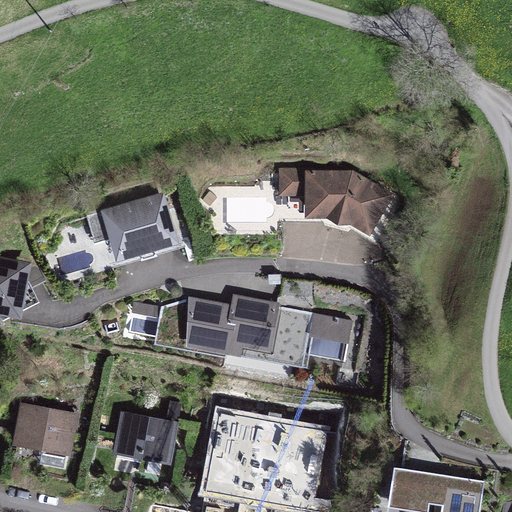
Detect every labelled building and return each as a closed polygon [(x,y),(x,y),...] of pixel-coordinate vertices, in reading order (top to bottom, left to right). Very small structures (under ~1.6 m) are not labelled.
[(348,175),(310,175),(311,212),(331,212),(332,218),(346,222),(350,218),(367,228),(386,196),(355,177),(348,175)] [(172,240),(160,199),(150,202),(149,198),(125,205),(126,209),(111,213),(109,209),(88,215),(96,241),(115,236),(120,255),(122,254),(170,240),(172,240)] [(170,240),(122,254),(125,265),(173,250),(170,240)] [(22,268),(0,264),(0,315),(3,321),(39,302),(32,289),(22,268)] [(22,266),(22,268),(32,289),(48,281),(40,265),(22,266)] [(236,298),(234,308),(228,339),(305,354),(313,313),(236,298)] [(226,350),(228,339),(234,308),(186,300),(161,306),(159,317),(174,320),(171,339),(226,350)] [(159,317),(161,306),(134,301),(131,313),(159,317)] [(353,320),(314,313),(310,335),(312,335),(348,342),(353,320)] [(74,415),(24,406),(17,443),(43,448),(43,445),(67,450),(74,415)] [(261,424),(230,418),(228,432),(222,431),(220,440),(226,441),(222,464),(289,476),(297,430),(287,428),(289,419),(263,414),(261,424)] [(174,424),(124,415),(118,450),(142,454),(142,457),(167,461),(174,424)] [(479,511),(484,481),(394,467),(388,507),(405,509),(421,511),(427,511),(429,503),(435,504),(434,511),(479,511)] [(95,498),(135,506),(140,480),(100,473),(95,498)] [(157,483),(140,480),(135,506),(134,510),(141,511),(149,511),(153,493),(155,493),(157,483)] [(155,493),(153,493),(149,511),(183,511),(184,509),(168,506),(170,496),(155,493)]
